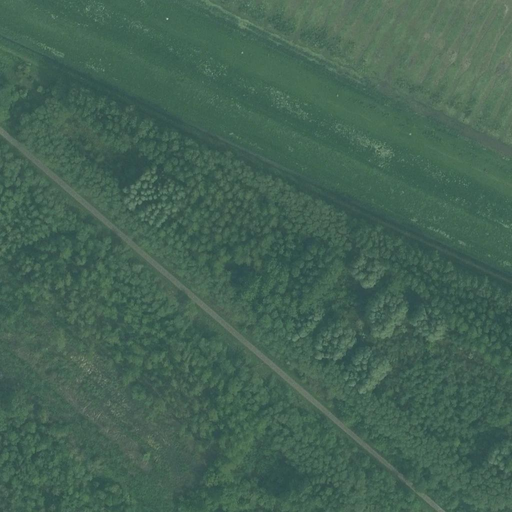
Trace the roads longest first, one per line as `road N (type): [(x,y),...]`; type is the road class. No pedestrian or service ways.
road 1 (track): [(0,47),(511,285)]
road 2 (track): [(22,0),(511,233)]
